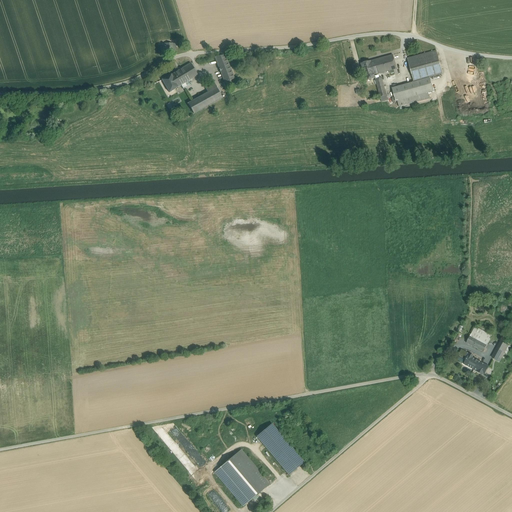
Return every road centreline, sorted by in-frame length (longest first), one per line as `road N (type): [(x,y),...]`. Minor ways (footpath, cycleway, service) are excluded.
road 1 (unclassified): [(0,450),(431,372),(511,416)]
road 2 (unclassified): [(0,94),(113,86),(191,54),(378,33),(511,57)]
road 3 (track): [(268,511),(431,372)]
